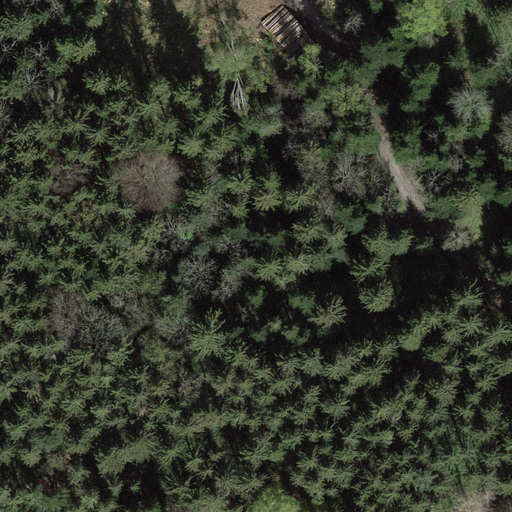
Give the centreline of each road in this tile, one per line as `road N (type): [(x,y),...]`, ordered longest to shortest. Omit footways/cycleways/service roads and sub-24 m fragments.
road 1 (track): [(459,511),(395,127)]
road 2 (track): [(290,0),(511,281)]
